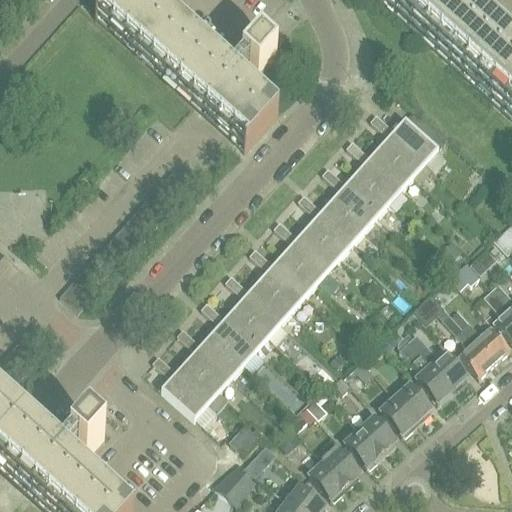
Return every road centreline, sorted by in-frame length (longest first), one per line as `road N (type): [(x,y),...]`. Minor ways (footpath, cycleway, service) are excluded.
road 1 (residential): [(30,414),(326,98),(334,53),(316,0)]
road 2 (residential): [(511,387),(400,489)]
